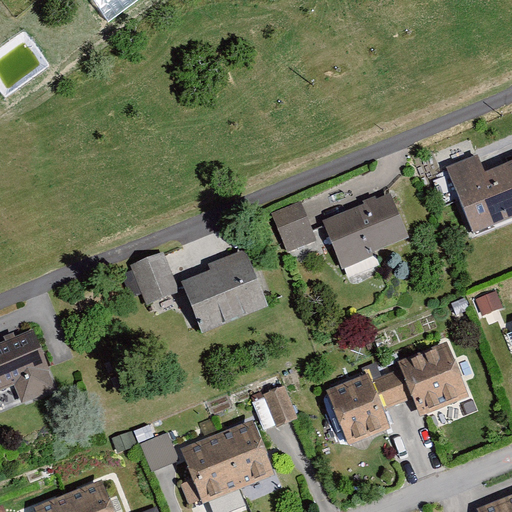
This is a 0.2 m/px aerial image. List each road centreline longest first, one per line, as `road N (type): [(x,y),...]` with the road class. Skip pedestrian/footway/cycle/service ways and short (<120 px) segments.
road 1 (residential): [(511,96),(0,298)]
road 2 (residential): [(511,454),(376,511)]
